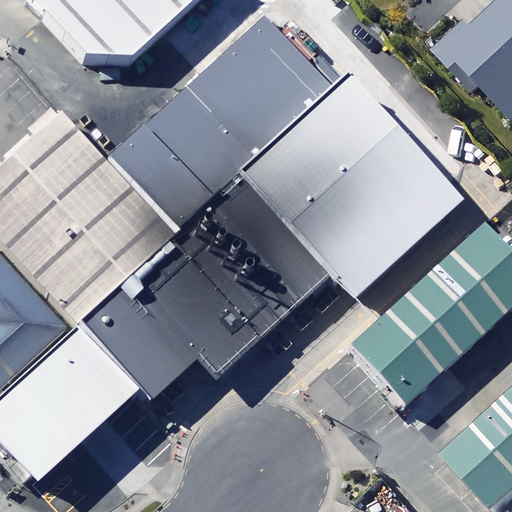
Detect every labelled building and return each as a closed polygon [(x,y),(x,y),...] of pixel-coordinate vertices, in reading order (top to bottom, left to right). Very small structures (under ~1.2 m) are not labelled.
[(225,0),(51,0),(34,16),(111,102),(225,0)] [(511,0),(498,0),(468,28),(460,20),(427,50),(466,92),(472,87),(511,130),(511,0)] [(325,97),(255,20),(95,167),(164,243),(325,97)] [(164,243),(65,332),(137,411),(185,368),(204,388),(317,286),(339,311),(451,209),(338,85),(325,97),(164,243)] [(95,167),(54,122),(0,170),(0,258),(64,330),(164,243),(95,167)] [(511,304),(511,272),(479,236),(341,359),(390,414),(511,304)] [(0,390),(63,334),(0,263),(0,390)] [(129,407),(66,338),(0,396),(0,459),(31,494),(129,407)] [(498,511),(511,500),(511,402),(445,462),(490,511),(498,511)]
